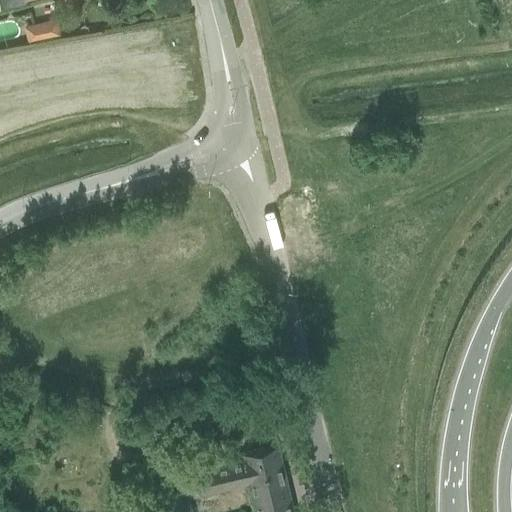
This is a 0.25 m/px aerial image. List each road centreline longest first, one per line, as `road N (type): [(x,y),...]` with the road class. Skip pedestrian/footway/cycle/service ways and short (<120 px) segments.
road 1 (residential): [(331,511),(265,245),(240,171),(217,152)]
road 2 (trunk): [(511,282),(465,386),(451,511)]
road 3 (unclassified): [(0,228),(30,211),(217,152)]
road 4 (unclassified): [(217,152),(229,115),(208,0)]
